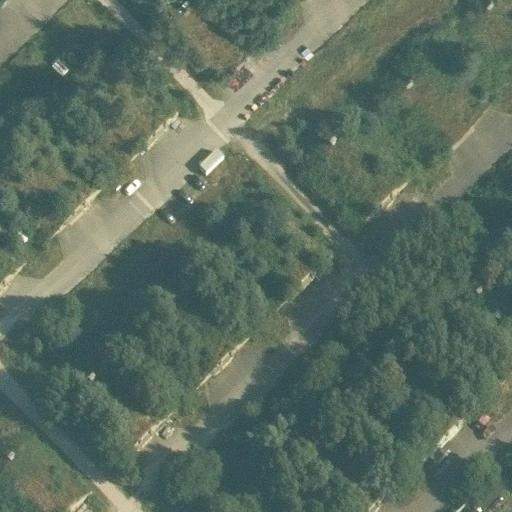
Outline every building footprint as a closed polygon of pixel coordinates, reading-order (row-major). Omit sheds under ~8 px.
[(249,46),(203,0),(190,0),(175,14),(227,68),(249,46)] [(511,0),(489,0),(482,7),(511,37),(511,0)] [(476,118),(424,65),(402,86),(454,139),(476,118)] [(168,125),(116,72),(95,93),(147,146),(168,125)] [(395,196),(343,143),(321,164),(373,217),(395,196)] [(89,203),(36,150),(15,171),(67,224),(89,203)] [(315,275),(263,221),(241,243),(293,296),(315,275)] [(0,289),(8,282),(0,273),(0,289)] [(511,315),(489,293),(468,314),(511,359),(511,315)] [(234,353),(182,300),(160,322),(212,375),(234,353)] [(461,425),(409,372),(387,393),(439,446),(461,425)] [(154,432),(102,379),(80,400),(132,453),(154,432)] [(371,511),(381,503),(329,450),(307,471),(346,511),(371,511)] [(72,511),(74,511),(22,458),(0,479),(32,511),(72,511)] [(490,481),(468,501),(477,511),(480,511),(502,493),(490,481)]
